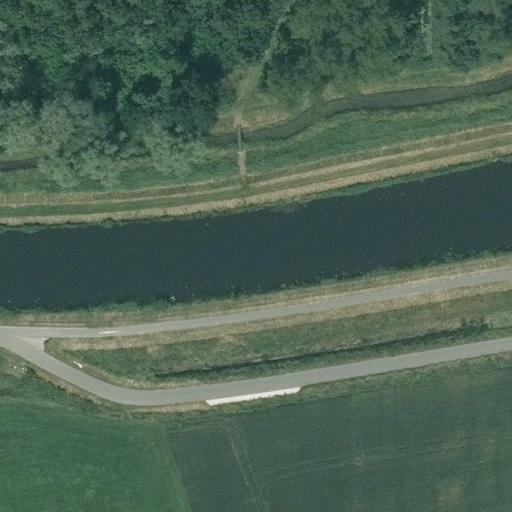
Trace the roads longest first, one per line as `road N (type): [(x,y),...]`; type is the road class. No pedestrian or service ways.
road 1 (unclassified): [(511,344),(216,393),(140,397),(98,386),(0,333)]
road 2 (track): [(0,144),(253,113),(303,0)]
road 3 (track): [(253,113),(357,82),(511,59)]
